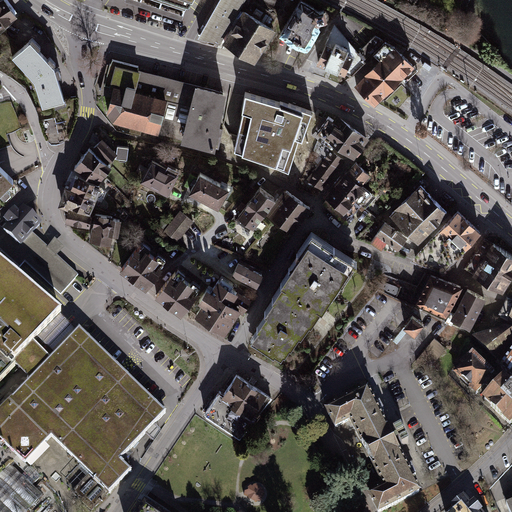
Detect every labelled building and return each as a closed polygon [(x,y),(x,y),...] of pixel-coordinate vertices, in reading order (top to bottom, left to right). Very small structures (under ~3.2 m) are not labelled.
[(0,0),(0,27),(17,15),(6,0),(0,0)] [(162,0),(192,9),(196,0),(162,0)] [(247,0),(221,0),(203,35),(223,46),(247,0)] [(321,11),(304,1),(283,34),(309,49),(322,28),(328,19),(326,10),(321,11)] [(279,31),(246,11),(224,45),(258,66),(279,31)] [(58,73),(33,44),(13,61),(35,83),(43,110),(66,104),(65,100),(58,73)] [(377,105),(417,66),(398,47),(359,86),(377,105)] [(231,93),(110,62),(102,92),(113,95),(108,115),(115,117),(113,124),(216,151),(231,93)] [(291,174),(311,114),(247,93),(232,151),(291,174)] [(354,156),(369,135),(337,111),(333,117),(328,114),(316,129),(354,156)] [(115,152),(100,138),(92,147),(107,161),(115,152)] [(316,151),(337,166),(343,159),(317,139),(314,143),(319,146),(316,151)] [(119,141),(117,155),(129,157),(130,143),(119,141)] [(87,147),(79,157),(104,174),(111,165),(87,147)] [(314,162),(303,176),(320,189),(337,166),(316,151),(309,159),(314,162)] [(150,156),(139,177),(166,190),(178,165),(166,159),(165,163),(150,156)] [(79,157),(73,166),(98,183),(104,174),(79,157)] [(370,173),(355,159),(344,169),(361,182),(370,173)] [(0,189),(12,177),(0,164),(0,189)] [(199,169),(189,191),(220,205),(230,183),(199,169)] [(361,182),(344,169),(333,181),(361,204),(371,192),(361,182)] [(98,183),(74,173),(69,185),(95,198),(101,201),(106,190),(100,187),(101,184),(98,183)] [(238,219),(256,230),(280,192),(263,181),(238,219)] [(361,204),(333,181),(323,194),(327,197),(322,203),(345,223),(361,204)] [(69,185),(63,183),(57,203),(66,206),(67,204),(89,212),(95,198),(69,185)] [(420,183),(389,214),(419,244),(449,214),(420,183)] [(269,221),(289,235),(309,205),(289,191),(269,221)] [(79,209),(67,207),(64,221),(88,225),(90,213),(79,209)] [(2,231),(21,249),(34,235),(42,226),(23,208),(18,214),(14,210),(3,222),(7,226),(4,229),(2,231)] [(176,241),(192,220),(178,209),(162,230),(176,241)] [(121,215),(96,210),(91,240),(110,243),(112,232),(118,233),(121,215)] [(481,232),(458,210),(410,260),(444,272),(481,232)] [(165,223),(159,218),(155,223),(161,228),(165,223)] [(407,237),(385,221),(370,242),(381,250),(382,249),(395,254),(407,237)] [(2,231),(4,229),(0,226),(0,249),(20,268),(25,262),(61,295),(76,279),(79,276),(57,256),(48,248),(34,235),(21,249),(2,231)] [(257,323),(248,337),(272,353),(273,350),(279,354),(281,351),(283,352),(289,343),(291,344),(299,331),(301,333),(310,320),(312,321),(322,306),(323,307),(356,257),(311,228),(279,277),(280,278),(272,291),(273,292),(264,306),(266,307),(256,322),(257,323)] [(511,254),(484,237),(465,268),(503,292),(511,277),(511,254)] [(55,239),(48,248),(57,256),(65,249),(55,239)] [(138,239),(119,265),(146,285),(166,259),(138,239)] [(231,273),(255,284),(261,271),(237,259),(231,273)] [(174,265),(155,293),(181,312),(201,284),(174,265)] [(446,318),(461,287),(430,272),(415,304),(446,318)] [(198,304),(193,311),(224,332),(230,323),(235,316),(248,295),(217,275),(210,285),(206,282),(196,296),(201,300),(198,304)] [(470,330),(487,298),(467,288),(450,320),(470,330)] [(511,303),(507,301),(499,319),(508,323),(507,324),(511,326),(511,303)] [(412,315),(403,327),(414,336),(423,324),(412,315)] [(511,332),(506,329),(472,339),(501,369),(511,353),(511,332)] [(66,453),(89,475),(71,493),(90,511),(93,511),(132,473),(120,461),(146,435),(155,425),(166,414),(165,413),(122,371),(80,330),(51,359),(29,381),(0,410),(0,440),(7,447),(26,465),(52,439),(66,453)] [(448,344),(436,335),(419,358),(431,367),(436,360),(448,344)] [(500,370),(511,378),(511,353),(501,369),(500,370)] [(453,375),(476,396),(495,375),(472,354),(453,375)] [(218,387),(203,410),(240,434),(268,392),(236,371),(223,391),(218,387)] [(482,402),(510,430),(511,428),(511,386),(504,379),(482,402)] [(376,403),(368,387),(325,409),(335,428),(351,419),(370,456),(388,491),(373,498),(380,511),(418,491),(410,476),(414,474),(410,465),(407,467),(395,443),(397,442),(400,447),(408,442),(400,425),(391,430),(394,436),(392,436),(381,414),(385,412),(379,401),(376,403)] [(161,431),(155,425),(146,435),(153,443),(161,431)] [(9,464),(0,474),(0,511),(26,511),(42,496),(9,464)] [(251,485),(245,491),(244,495),(248,496),(249,499),(254,502),(256,501),(258,502),(262,503),(263,495),(264,493),(263,490),(257,485),(254,485),(253,487),(251,485)] [(162,511),(142,499),(134,511),(162,511)] [(459,511),(482,511),(473,501),(459,511)]
